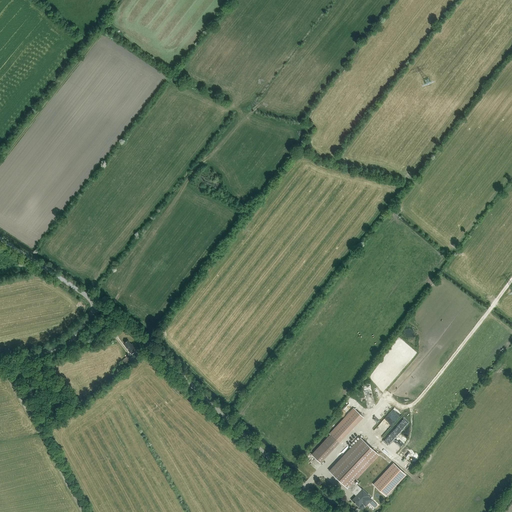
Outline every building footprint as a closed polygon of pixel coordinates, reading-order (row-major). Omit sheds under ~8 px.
[(138,354),(135,349),(136,348),(132,343),(131,344),(128,340),(124,342),(125,344),(124,345),(130,352),(132,351),(133,353),(131,354),(134,358),(138,354)] [(366,396),(369,409),(375,408),(371,395),(366,396)] [(386,418),(393,425),(402,415),(395,408),(386,418)] [(369,495),(363,489),(362,489),(354,482),(379,455),(361,437),(330,470),(348,488),(356,496),(352,500),(359,506),(362,503),(365,506),(372,500),(368,496),(369,495)] [(317,448),(312,454),(321,462),(326,457),(317,448)] [(393,463),(373,484),(386,496),(406,475),(393,463)]
